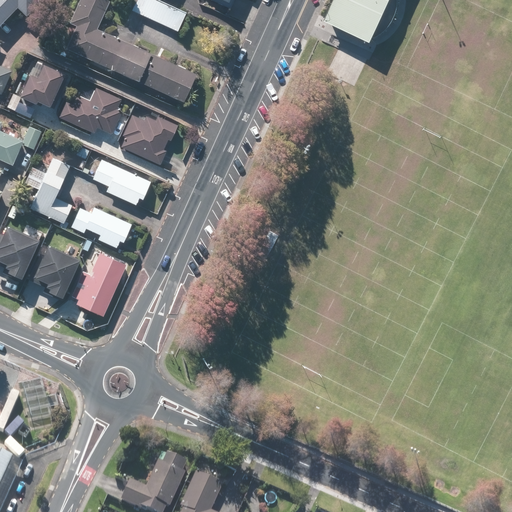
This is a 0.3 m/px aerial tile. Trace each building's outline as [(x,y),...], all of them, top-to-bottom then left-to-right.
[(0,0),(0,25),(15,11),(24,20),(43,0),(0,0)] [(180,104),(193,77),(96,30),(108,3),(102,0),(78,0),(57,45),(180,104)] [(232,0),(203,0),(228,11),(232,0)] [(336,0),(326,23),(369,42),(373,33),(380,30),(386,26),(392,20),(396,12),(398,3),(397,0),(336,0)] [(0,96),(11,73),(0,67),(0,46),(1,45),(0,44),(0,96)] [(20,75),(15,85),(22,89),(18,98),(11,94),(5,109),(30,120),(34,111),(18,103),(19,101),(32,106),(33,104),(47,110),(63,75),(34,63),(27,78),(20,75)] [(120,101),(94,89),(88,102),(75,96),(71,105),(64,102),(56,118),(94,136),(97,129),(110,135),(122,110),(117,108),(120,101)] [(142,121),(130,115),(119,139),(122,140),(119,148),(158,166),(176,126),(156,116),(154,121),(144,117),(142,121)] [(10,166),(20,146),(31,152),(40,132),(26,125),(18,141),(0,132),(0,164),(9,168),(10,166)] [(65,229),(66,225),(62,223),(71,205),(55,197),(68,168),(36,152),(11,204),(65,229)] [(104,193),(135,207),(138,201),(141,202),(150,183),(99,161),(90,182),(106,189),(104,193)] [(97,237),(95,242),(114,250),(117,243),(121,245),(129,226),(81,204),(69,230),(81,235),(83,231),(97,237)] [(6,271),(4,275),(19,283),(40,241),(3,223),(0,229),(0,262),(4,265),(1,269),(6,271)] [(289,241),(269,229),(253,257),(273,268),(289,241)] [(47,292),(45,296),(60,304),(81,262),(44,244),(28,277),(45,285),(43,290),(47,292)] [(73,305),(100,317),(122,266),(96,254),(73,305)] [(137,511),(161,511),(163,509),(166,510),(182,476),(179,475),(183,466),(160,455),(143,492),(127,484),(118,503),(134,510),(137,511)] [(0,493),(13,462),(0,456),(0,493)] [(207,511),(218,486),(193,475),(176,511),(207,511)]
